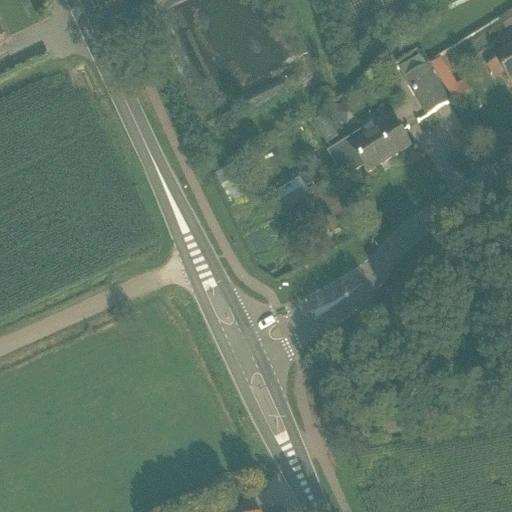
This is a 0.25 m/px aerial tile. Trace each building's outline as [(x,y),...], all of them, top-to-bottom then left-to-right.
[(310,0),(345,75),(445,19),(442,13),(469,0),(310,0)] [(511,11),(498,20),(504,29),(511,23),(511,11)] [(511,50),(495,61),(510,85),(511,83),(511,50)] [(427,65),(405,79),(428,117),(449,104),(436,83),(428,69),(429,69),(427,65)] [(393,124),(367,140),(362,132),(328,154),(344,179),(362,167),(367,174),(408,148),(393,124)] [(481,134),(477,136),(485,149),(496,143),(488,130),(481,134)] [(325,170),(316,176),(322,186),(331,180),(325,170)] [(273,196),(283,213),(311,196),(300,179),(273,196)] [(240,180),(225,188),(233,203),(248,195),(240,180)] [(390,320),(398,332),(416,321),(408,309),(390,320)]
